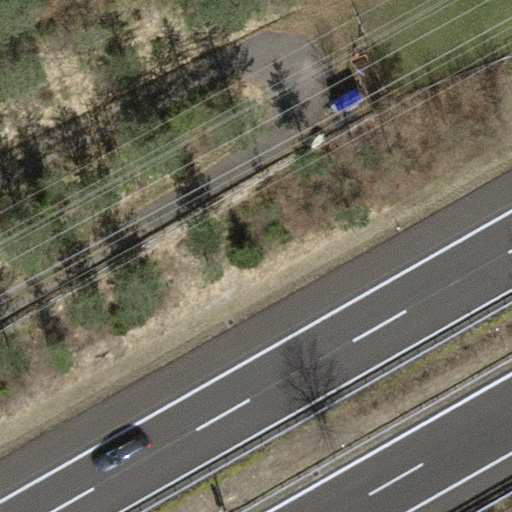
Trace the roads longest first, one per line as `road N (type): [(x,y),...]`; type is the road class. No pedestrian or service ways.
road 1 (track): [(0,307),(297,120),(309,74),(289,48),(259,44),(0,172)]
road 2 (motorway): [(511,250),(53,511)]
road 3 (motorway): [(340,511),(511,414)]
